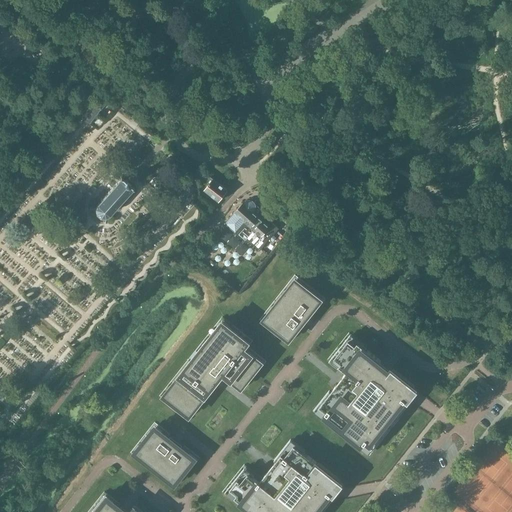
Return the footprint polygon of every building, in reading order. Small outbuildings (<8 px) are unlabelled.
[(93,103),(82,118),(90,124),(100,109),(109,98),(101,92),(93,103)] [(209,184),(204,191),(218,202),(227,191),(213,179),(212,180),(205,174),(204,174),(198,169),(195,172),(202,177),(201,178),(209,184)] [(128,184),(129,182),(124,178),(123,180),(121,177),(121,176),(120,175),(119,175),(119,176),(119,177),(96,203),(94,207),(94,212),(98,216),(103,216),(107,214),(131,188),(132,188),(132,187),(132,186),(131,186),(128,184)] [(243,204),(243,203),(234,212),(235,213),(226,224),(225,223),(225,224),(244,241),(245,240),(261,251),(272,233),(274,234),(279,229),(256,208),(255,206),(254,203),(252,201),(250,201),(247,201),(245,202),(243,204)] [(269,314),(265,320),(268,322),(289,339),(299,326),(336,356),(332,361),(339,366),(339,367),(346,372),(337,384),(331,392),(322,403),(297,435),(291,442),(298,448),(304,453),(318,464),(344,431),(353,438),(362,445),(370,451),(413,397),(417,392),(418,390),(392,369),(382,362),(366,349),(358,342),(314,308),(320,300),(299,283),(296,281),(292,286),(286,293),(279,302),(269,314)] [(139,449),(136,452),(141,456),(148,462),(158,469),(170,479),(175,483),(178,480),(194,459),(224,421),(276,461),(274,464),(269,470),(267,473),(262,479),(260,481),(260,482),(259,481),(252,476),(245,470),(238,479),(233,485),(228,492),(235,497),(253,511),(321,511),(324,509),(334,497),(335,496),(339,490),(343,485),(344,484),(332,475),(318,464),(304,453),(298,448),(291,442),(297,435),(239,390),(246,381),(256,368),(261,362),(257,360),(242,348),(247,342),(229,327),(223,323),(220,326),(201,351),(191,362),(169,390),(165,396),(168,398),(177,405),(181,408),(186,412),(196,420),(176,444),(170,439),(155,428),(139,449)] [(135,511),(132,509),(131,510),(129,511),(122,511),(117,507),(108,500),(105,498),(93,511),(135,511)]
